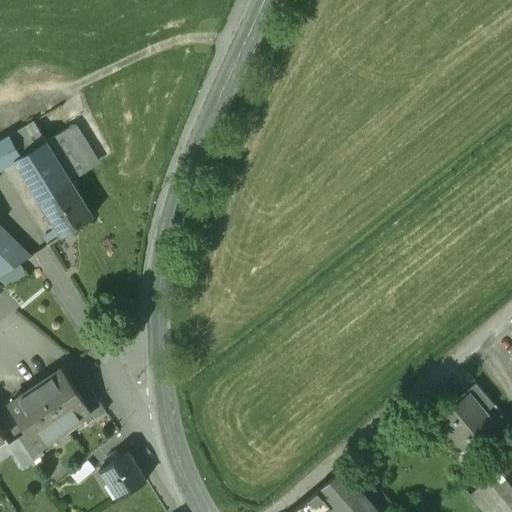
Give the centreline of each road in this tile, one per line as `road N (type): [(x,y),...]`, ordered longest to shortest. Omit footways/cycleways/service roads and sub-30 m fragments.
road 1 (residential): [(200,511),(165,411),(160,275),(190,159),(265,0)]
road 2 (residential): [(274,511),(511,313)]
